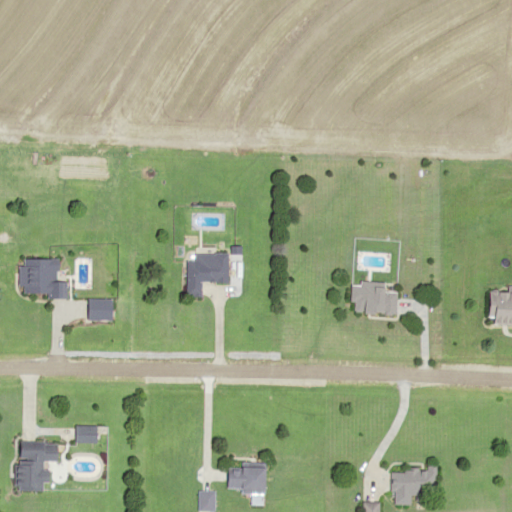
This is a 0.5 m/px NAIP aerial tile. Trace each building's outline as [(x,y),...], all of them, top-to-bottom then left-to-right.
[(185,261),(185,297),(199,297),(199,282),(226,282),(226,253),(193,253),(193,261),(185,261)] [(53,277),(54,260),(14,259),(13,297),(61,297),(62,277),(53,277)] [(391,313),(391,291),(382,291),(382,282),(349,282),(349,313),(391,313)] [(511,321),(511,289),(500,289),(500,293),(480,292),(479,320),(511,321)] [(90,443),(90,426),(70,426),(70,443),(90,443)] [(39,490),(39,461),(50,462),(51,443),(9,442),(9,490),(39,490)] [(259,492),(259,468),(221,468),(221,492),(259,492)] [(427,468),(384,469),(385,504),(427,503),(427,468)] [(209,510),(209,492),(194,492),(194,510),(209,510)] [(356,511),(372,511),(372,502),(357,502),(356,511)]
